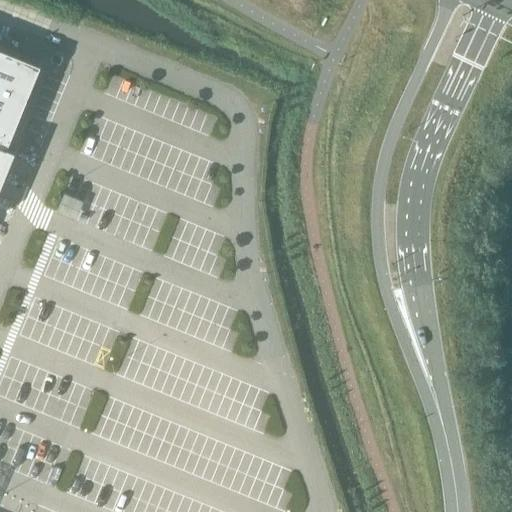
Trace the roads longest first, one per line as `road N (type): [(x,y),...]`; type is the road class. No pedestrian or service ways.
road 1 (unclassified): [(455,0),(383,157),(376,210),(384,287),(440,415)]
road 2 (unclassified): [(440,415),(415,268),(413,201),(428,150),(498,0)]
